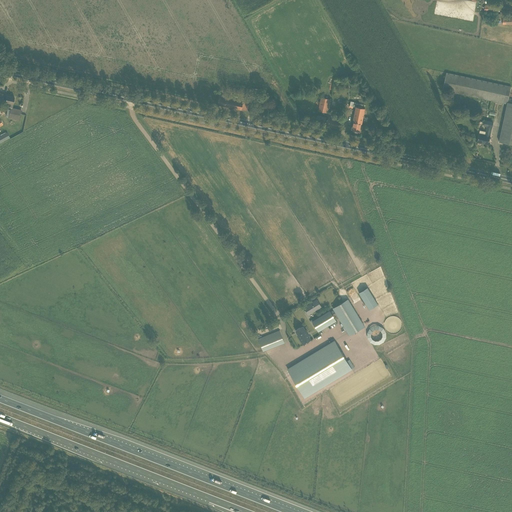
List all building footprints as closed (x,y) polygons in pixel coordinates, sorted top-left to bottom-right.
[(440,83),(439,87),(443,88),(442,90),(496,102),(495,103),(502,104),(502,103),(507,104),(499,141),(511,144),(511,98),(508,98),(511,86),(446,72),(444,84),(440,83)] [(250,95),(259,97),(260,90),(251,88),(250,95)] [(7,107),(11,108),(12,108),(14,97),(6,96),(5,100),(5,102),(8,103),(7,107)] [(217,104),(247,111),(249,102),(227,97),(227,98),(219,96),(217,104)] [(318,111),(327,113),(330,99),(321,97),(318,111)] [(8,118),(18,120),(19,115),(20,110),(12,108),(11,108),(8,118)] [(354,122),(352,130),(359,131),(361,124),(362,124),(362,122),(363,117),(364,110),(356,109),(353,122),(354,122)] [(315,123),(324,125),(326,117),(317,115),(315,123)] [(326,126),(337,128),(339,121),(328,118),(326,126)] [(477,142),(488,144),(490,136),(493,121),(485,120),(483,126),(487,127),(485,135),(479,134),(477,142)] [(0,135),(0,142),(10,138),(7,132),(0,135)] [(357,292),(368,310),(377,304),(366,287),(357,292)] [(312,305),(309,308),(312,312),(321,307),(317,300),(311,303),(312,305)] [(330,310),(312,321),(318,332),(336,321),(335,319),(339,317),(350,335),(364,327),(348,300),(334,308),(336,312),(332,314),(330,310)] [(365,329),(372,345),(387,339),(379,323),(365,329)] [(300,341),(302,344),(303,343),(303,344),(310,339),(307,334),(308,334),(306,330),(305,330),(303,327),(301,328),(300,327),(297,329),(298,330),(296,331),(301,340),(300,341)] [(258,338),(263,351),(284,343),(279,330),(258,338)] [(288,370),(305,397),(351,369),(335,341),(288,370)]
